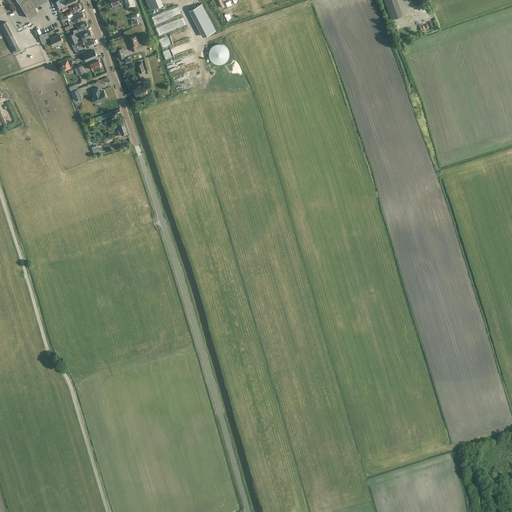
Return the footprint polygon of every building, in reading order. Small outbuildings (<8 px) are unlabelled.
[(4,0),(6,3),(11,12),(16,9),(12,3),(13,3),(11,0),(10,0),(4,0)] [(38,12),(35,7),(36,7),(32,0),(17,0),(29,18),(38,12)] [(56,10),(62,7),(59,0),(58,0),(53,2),(56,10)] [(135,5),(133,0),(124,0),(127,8),(135,5)] [(66,13),(67,16),(79,11),(78,10),(81,9),(79,4),(77,5),(76,4),(69,7),(71,11),(66,13)] [(84,18),(82,13),(80,14),(80,13),(73,16),(75,22),(82,19),(84,18)] [(6,22),(0,24),(0,25),(11,47),(13,51),(19,48),(17,44),(6,22)] [(88,26),(86,22),(84,23),(83,22),(76,25),(79,31),(86,28),(86,27),(88,26)] [(91,35),(90,31),(87,32),(87,31),(80,33),(83,40),(90,37),(89,36),(91,35)] [(46,32),(39,36),(43,44),(47,42),(45,39),(49,37),(46,32)] [(63,42),(59,34),(50,38),(54,46),(63,42)] [(69,36),(72,44),(77,41),(74,34),(69,36)] [(137,50),(135,44),(138,43),(136,36),(129,38),(131,44),(130,44),(132,51),(137,50)] [(91,39),(87,41),(86,39),(83,41),(83,40),(76,43),(78,47),(81,45),(82,48),(85,46),(86,49),(93,46),(93,45),(95,44),(93,40),(91,40),(91,39)] [(97,55),(94,50),(83,55),(86,61),(94,58),(94,56),(97,55)] [(61,66),(62,66),(64,70),(70,68),(67,60),(61,63),(60,63),(61,66)] [(87,65),(88,68),(91,66),(93,70),(101,66),(99,60),(90,64),(87,65)] [(145,72),(142,62),(136,64),(140,74),(145,72)] [(79,75),(84,72),(81,65),(76,68),(79,75)] [(133,90),(136,96),(139,95),(140,96),(147,93),(144,84),(136,87),(137,88),(133,90)] [(98,87),(92,90),(94,95),(92,96),(95,103),(107,98),(104,91),(100,92),(98,87)] [(71,92),(75,101),(81,98),(77,90),(71,92)] [(119,109),(114,111),(98,117),(100,120),(111,116),(111,115),(115,114),(120,112),(119,109)] [(118,129),(120,129),(122,136),(128,134),(123,120),(118,122),(119,125),(117,126),(118,129)]
